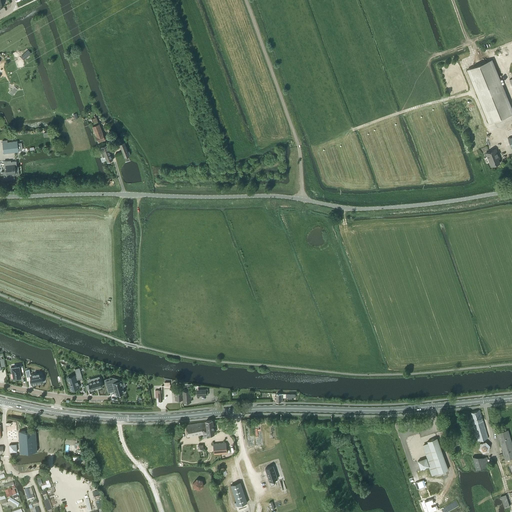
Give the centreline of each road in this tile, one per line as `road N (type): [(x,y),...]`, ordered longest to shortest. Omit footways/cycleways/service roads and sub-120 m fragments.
road 1 (primary): [(511,398),(164,417),(55,411)]
road 2 (tertiary): [(128,194),(269,195),(373,208),(511,193)]
road 3 (tertiary): [(128,194),(0,195)]
road 4 (track): [(470,93),(350,129)]
